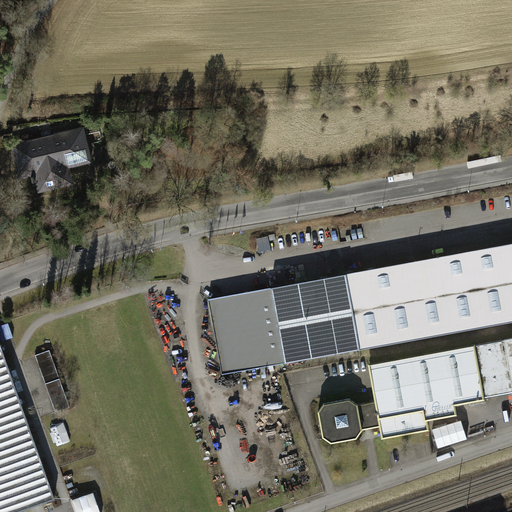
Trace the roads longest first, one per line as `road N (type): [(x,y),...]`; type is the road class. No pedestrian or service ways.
road 1 (unclassified): [(511,172),(205,227),(0,285)]
road 2 (unclassified): [(301,511),(511,440)]
road 3 (unclassified): [(64,0),(0,128)]
